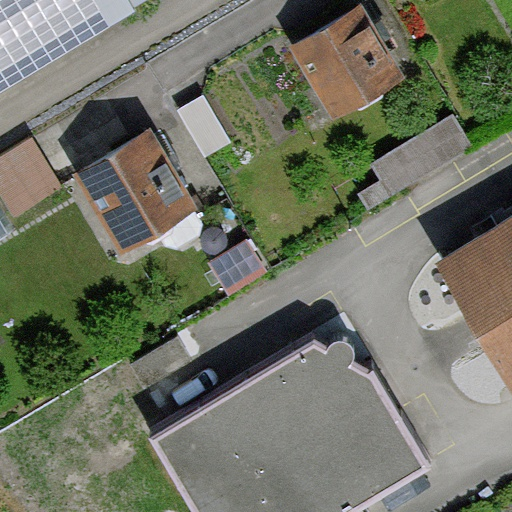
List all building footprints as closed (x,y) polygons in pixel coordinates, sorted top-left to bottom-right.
[(0,0),(0,82),(140,0),(0,0)] [(355,0),(288,40),(331,112),(402,70),(360,0),(355,0)] [(357,190),(367,207),(406,183),(467,141),(449,113),(372,161),(381,175),(357,190)] [(148,122),(73,167),(118,245),(194,201),(148,122)] [(0,154),(0,188),(14,211),(58,182),(29,136),(0,154)] [(511,209),(448,249),(511,353),(511,209)] [(246,238),(210,262),(228,290),(265,266),(246,238)] [(203,511),(331,511),(427,455),(370,362),(350,354),(353,346),(351,337),(344,331),(332,332),(324,340),(308,328),(210,388),(153,428),(203,511)] [(177,334),(132,362),(145,385),(191,357),(177,334)]
